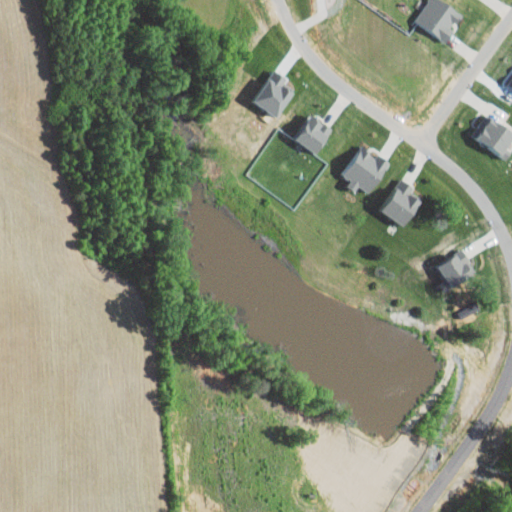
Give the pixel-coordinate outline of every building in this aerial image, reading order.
[(450,28),(460,16),(438,0),(428,0),(414,19),(444,42),(453,30),(450,28)] [(293,137),(313,152),(330,130),(311,114),(293,137)] [(509,152),(504,148),(511,136),(511,132),(487,115),(472,136),(505,159),(509,152)] [(367,193),(389,163),(374,152),(372,156),(360,147),(341,173),(367,193)] [(401,226),(422,196),(400,180),(379,210),(401,226)] [(473,274),(461,250),(435,264),(444,281),(440,282),(444,289),(473,274)]
